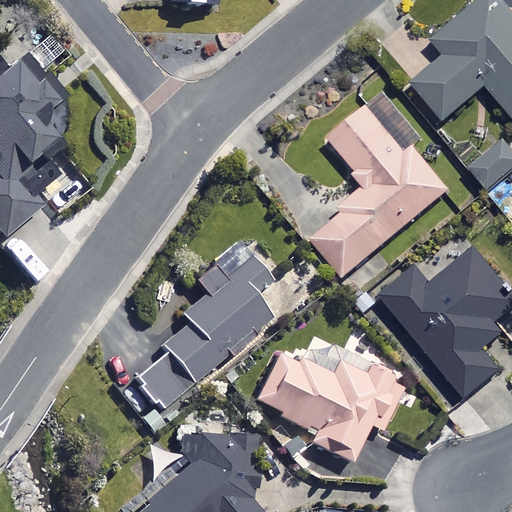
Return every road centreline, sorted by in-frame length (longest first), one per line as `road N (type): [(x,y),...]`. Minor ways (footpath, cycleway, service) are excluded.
road 1 (residential): [(191,134),(0,408)]
road 2 (residential): [(343,0),(191,134)]
road 3 (residential): [(78,0),(191,134)]
